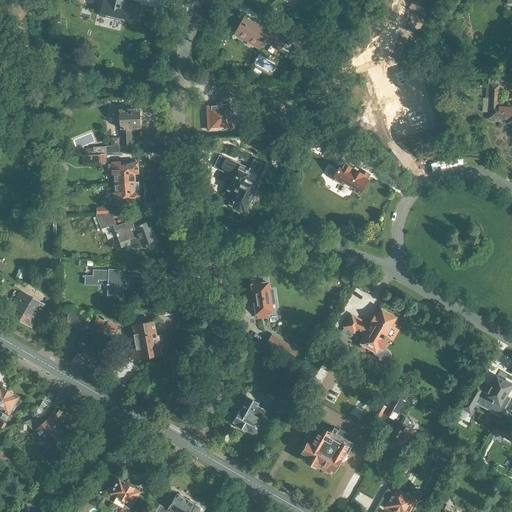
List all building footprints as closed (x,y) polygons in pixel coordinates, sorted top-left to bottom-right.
[(102,0),(100,14),(99,16),(129,23),(137,25),(141,6),(134,5),(133,6),(127,5),(128,3),(127,3),(127,0),(102,0)] [(262,27),(244,17),(235,33),(249,41),(250,39),(256,43),(254,46),(260,49),(264,42),(265,42),(265,41),(280,50),(286,39),(270,30),(269,32),(261,28),(262,27)] [(429,33),(424,17),(411,22),(416,38),(429,33)] [(320,40),(317,45),(324,49),(327,44),(320,40)] [(319,54),(305,59),(309,71),(311,71),(314,70),(315,74),(321,72),(319,67),(324,66),(319,54)] [(408,69),(387,76),(391,89),(389,90),(401,128),(412,124),(410,118),(412,117),(415,126),(430,121),(417,81),(413,82),(408,69)] [(511,123),(511,105),(497,105),(498,85),(486,84),(485,98),(490,98),(489,118),(504,119),(504,118),(508,118),(508,123),(511,123)] [(232,129),(230,104),(222,104),(222,103),(217,103),(217,106),(207,106),(209,130),(232,129)] [(117,127),(120,127),(120,136),(111,137),(112,145),(120,144),(120,146),(134,145),(133,136),(132,137),(131,128),(141,128),(140,108),(116,110),(114,112),(115,125),(117,127)] [(320,129),(313,140),(329,150),(336,138),(320,129)] [(93,147),(88,147),(89,154),(94,153),(106,153),(106,145),(93,146),(93,147)] [(94,153),(89,154),(83,154),(84,165),(107,163),(106,153),(94,153)] [(224,157),(219,169),(230,174),(235,176),(228,192),(235,195),(231,203),(234,205),(234,207),(240,210),(242,208),(245,210),(249,200),(246,199),(250,191),(253,192),(258,183),(256,182),(260,174),(260,175),(266,162),(253,156),(247,168),(224,157)] [(332,179),(360,194),(368,179),(367,178),(369,174),(362,170),(360,172),(342,162),(332,179)] [(114,175),(115,184),(135,183),(134,173),(138,173),(137,163),(124,163),(124,167),(120,167),(120,163),(111,163),(112,175),(114,175)] [(139,183),(135,183),(115,184),(115,193),(106,193),(107,195),(105,195),(106,200),(107,200),(107,205),(114,205),(114,204),(114,205),(122,204),(122,200),(126,199),(126,202),(140,201),(139,183)] [(96,216),(92,218),(96,230),(100,228),(101,230),(113,225),(109,214),(95,215),(96,216)] [(154,241),(156,240),(149,221),(135,227),(133,222),(125,225),(126,227),(121,229),(119,225),(114,227),(117,236),(119,236),(122,243),(130,239),(130,240),(130,241),(130,242),(130,243),(130,244),(130,245),(131,246),(132,247),(132,248),(133,248),(134,248),(135,248),(137,248),(138,248),(139,247),(142,248),(141,246),(146,244),(148,248),(156,249),(154,241)] [(144,276),(121,275),(121,276),(117,276),(117,269),(108,269),(108,270),(93,270),(93,276),(85,275),(85,285),(98,286),(98,280),(108,281),(107,297),(123,298),(124,289),(143,290),(144,276)] [(256,306),(257,318),(268,316),(267,312),(272,311),(271,303),(274,303),(273,290),(269,291),(268,283),(263,283),(262,279),(252,281),(254,293),(252,293),(253,298),(254,297),(255,301),(253,301),(254,306),(256,306)] [(8,311),(33,326),(44,306),(20,291),(8,311)] [(202,316),(203,301),(183,301),(183,312),(193,313),(193,316),(202,316)] [(346,327),(343,332),(351,336),(354,331),(355,332),(356,329),(365,335),(360,343),(362,344),(360,348),(367,352),(369,348),(375,352),(373,355),(377,357),(382,360),(383,361),(384,361),(385,361),(386,361),(387,360),(388,360),(388,359),(389,359),(389,358),(390,358),(390,357),(390,356),(390,355),(390,354),(390,353),(389,353),(389,352),(388,352),(388,351),(387,351),(383,348),(388,340),(384,338),(386,336),(385,335),(396,318),(392,316),(393,315),(389,313),(388,313),(382,310),(378,317),(375,316),(372,321),(374,322),(371,326),(370,325),(368,328),(359,322),(360,321),(352,315),(345,326),(346,327)] [(68,317),(68,321),(84,330),(89,322),(71,312),(68,317)] [(96,316),(92,324),(113,336),(118,326),(107,320),(106,322),(96,316)] [(160,335),(157,335),(156,334),(155,333),(156,331),(155,323),(153,321),(132,325),(136,344),(131,345),(133,354),(138,353),(139,359),(152,357),(153,357),(156,357),(157,356),(164,354),(160,354),(159,350),(158,350),(155,336),(160,335)] [(328,344),(334,334),(329,331),(323,341),(328,344)] [(272,335),(267,344),(283,353),(288,345),(272,335)] [(344,353),(349,344),(342,340),(337,349),(344,353)] [(464,345),(457,341),(454,348),(460,351),(464,345)] [(98,354),(101,356),(106,347),(103,345),(101,348),(98,354)] [(77,353),(72,362),(71,363),(86,371),(92,361),(91,361),(94,356),(94,355),(95,353),(90,350),(89,352),(81,348),(78,353),(77,353)] [(476,383),(461,408),(471,414),(477,402),(481,404),(480,405),(483,407),(487,409),(500,416),(510,398),(505,395),(511,382),(506,379),(505,381),(497,377),(488,392),(487,394),(487,395),(483,393),(485,389),(476,383)] [(0,403),(0,410),(2,412),(0,416),(0,417),(6,420),(8,418),(16,402),(18,397),(15,395),(15,394),(13,393),(12,391),(11,390),(9,390),(8,390),(0,403)] [(389,404),(384,413),(395,419),(406,401),(395,395),(394,396),(389,393),(384,401),(389,404)] [(36,412),(37,417),(39,417),(42,415),(51,400),(46,397),(44,399),(36,412)] [(233,416),(232,416),(234,420),(237,422),(236,424),(237,427),(245,431),(247,431),(248,428),(252,430),(252,432),(253,434),(255,435),(258,433),(258,431),(259,431),(261,428),(267,431),(277,413),(267,407),(265,410),(256,404),(256,403),(248,398),(240,412),(239,411),(235,412),(233,416)] [(380,404),(367,427),(373,430),(386,407),(380,404)] [(37,417),(25,422),(34,432),(41,440),(43,438),(52,447),(65,436),(63,434),(64,433),(60,429),(59,430),(58,429),(59,427),(56,423),(63,412),(56,408),(50,418),(50,417),(44,422),(39,417),(37,417)] [(402,422),(401,422),(391,439),(398,443),(395,448),(401,452),(404,447),(405,447),(406,446),(407,447),(410,442),(409,441),(415,430),(414,430),(418,424),(405,416),(402,422)] [(313,424),(304,442),(307,444),(301,455),(301,458),(316,466),(319,461),(335,470),(341,459),(341,458),(343,454),(346,456),(353,443),(350,441),(353,436),(345,432),(345,433),(340,430),(338,434),(336,433),(338,429),(334,427),(332,431),(332,430),(331,431),(330,431),(330,432),(321,427),(321,429),(313,424)] [(511,432),(506,429),(502,436),(511,441),(511,432)] [(403,463),(397,474),(404,477),(410,467),(403,463)] [(141,491),(133,487),(134,485),(126,481),(126,483),(119,479),(111,493),(132,505),(131,507),(136,511),(144,497),(139,494),(141,491)] [(441,480),(436,490),(441,493),(448,492),(447,480),(441,480)] [(400,490),(396,488),(394,492),(393,492),(390,497),(391,498),(387,506),(387,507),(392,510),(394,510),(396,507),(400,509),(399,511),(409,511),(416,499),(417,497),(420,499),(423,492),(411,485),(408,492),(409,493),(408,495),(404,492),(400,489),(400,490)] [(181,494),(179,495),(176,493),(167,510),(168,510),(166,511),(197,511),(200,507),(194,503),(193,501),(190,500),(188,500),(184,498),(183,496),(181,494)] [(150,511),(155,503),(151,500),(143,511),(150,511)] [(159,511),(163,506),(156,502),(150,511),(159,511)]
